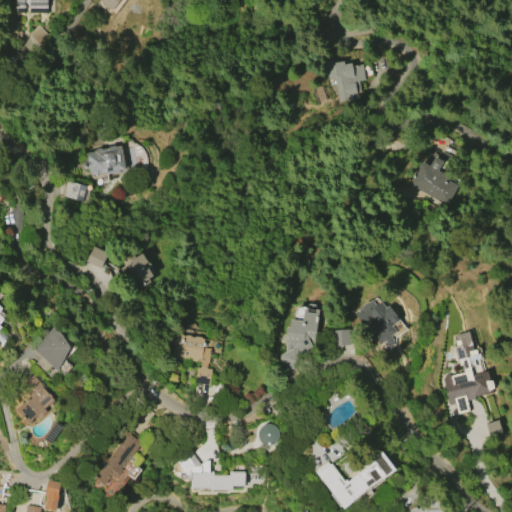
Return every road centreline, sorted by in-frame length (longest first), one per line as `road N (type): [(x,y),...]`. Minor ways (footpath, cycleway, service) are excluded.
road 1 (residential): [(486,511),(373,380),(350,369),(318,374),(230,412),(172,400),(137,362),(101,296),(54,248),(46,187),(0,133)]
road 2 (residential): [(511,157),(440,120),(383,115),(390,85),(413,58),(397,43),(350,41),(335,26),(346,0)]
road 3 (residential): [(244,511),(154,496),(127,511)]
